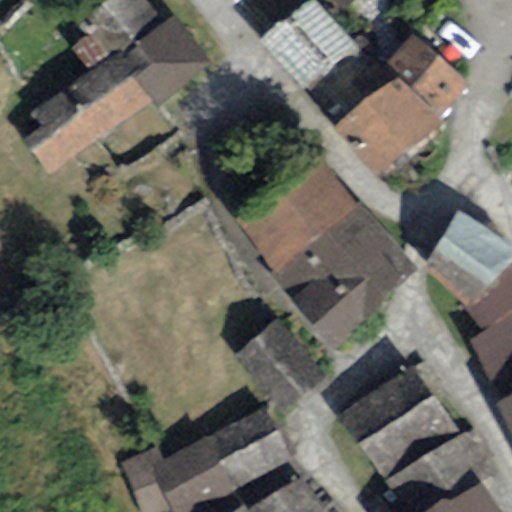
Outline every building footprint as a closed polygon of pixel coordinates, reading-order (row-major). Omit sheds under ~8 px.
[(77,22),(61,0),(19,0),(4,11),(9,18),(0,24),(0,52),(12,69),(77,22)] [(161,17),(146,0),(98,0),(89,9),(99,20),(90,28),(108,49),(148,95),(153,101),(208,53),(170,9),(161,17)] [(355,44),(320,0),(301,0),(261,31),(303,84),(355,44)] [(398,67),(438,114),(466,75),(411,27),(386,58),(398,67)] [(51,174),(148,95),(108,49),(29,105),(38,121),(20,134),(51,174)] [(438,114),(398,67),(337,117),(378,165),(438,114)] [(410,258),(310,137),(220,208),(333,346),(410,258)] [(511,245),(511,240),(456,202),(420,266),(470,303),(511,245)] [(511,380),(511,245),(470,303),(480,327),(469,333),(497,388),(511,380)] [(277,314),(234,351),(281,406),(324,369),(277,314)] [(412,357),(335,412),(398,499),(475,444),(412,357)] [(511,380),(497,388),(492,391),(511,430),(511,380)] [(151,443),(114,462),(140,511),(143,511),(165,501),(170,511),(182,511),(292,456),(262,397),(155,452),(151,443)] [(509,511),(471,464),(410,511),(509,511)] [(330,511),(299,468),(248,504),(253,511),(330,511)] [(253,511),(248,504),(243,497),(224,511),(253,511)]
